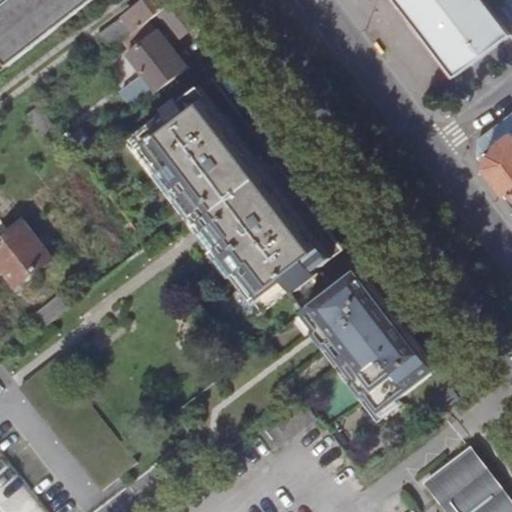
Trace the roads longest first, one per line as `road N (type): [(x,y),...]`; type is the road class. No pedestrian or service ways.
road 1 (primary): [(244,0),(511,349)]
road 2 (primary): [(432,153),(310,0)]
road 3 (primary): [(511,256),(432,153)]
